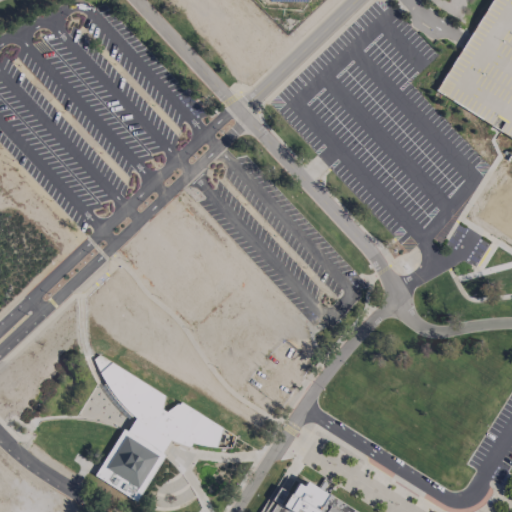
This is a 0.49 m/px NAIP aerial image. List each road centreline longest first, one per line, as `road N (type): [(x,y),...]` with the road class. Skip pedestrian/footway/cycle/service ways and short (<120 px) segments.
road 1 (residential): [(0,351),(238,128),(243,111)]
road 2 (residential): [(243,111),(205,132),(0,326)]
road 3 (residential): [(243,111),(370,248),(398,296)]
road 4 (residential): [(357,0),(243,111)]
road 5 (residential): [(139,0),(243,111)]
